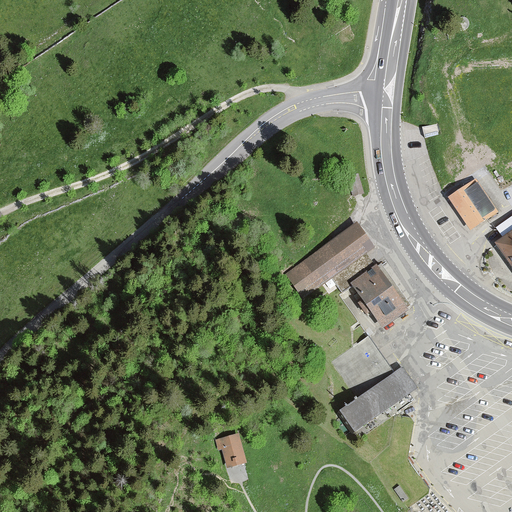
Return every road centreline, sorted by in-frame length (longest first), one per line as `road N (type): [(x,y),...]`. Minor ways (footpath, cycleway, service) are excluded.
road 1 (unclassified): [(0,361),(270,123),(309,103),(386,95)]
road 2 (track): [(309,103),(288,89),(248,93),(130,165),(0,215)]
road 3 (primary): [(511,319),(457,287),(414,239),(393,192),(386,95)]
road 4 (unknown): [(404,219),(333,252),(410,355)]
